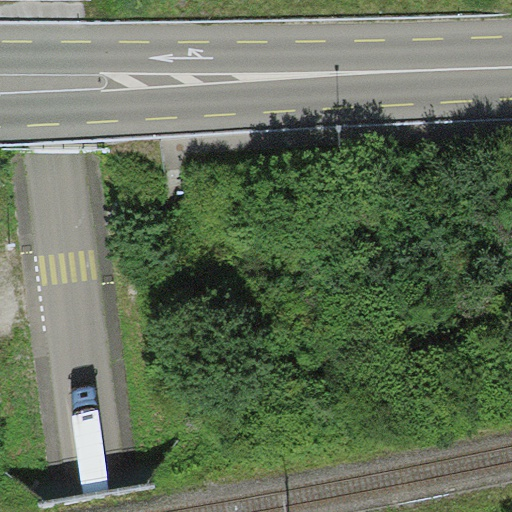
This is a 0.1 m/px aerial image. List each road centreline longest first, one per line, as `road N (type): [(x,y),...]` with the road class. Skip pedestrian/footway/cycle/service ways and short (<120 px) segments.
road 1 (unclassified): [(39,0),(104,511)]
road 2 (primary): [(0,77),(511,64)]
